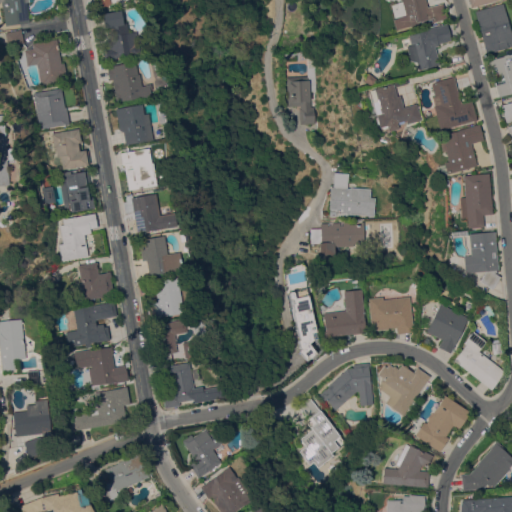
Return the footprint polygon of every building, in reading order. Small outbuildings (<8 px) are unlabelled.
[(26,0),(27,1),(26,1),(29,22),(5,25),(2,2),(0,2),(0,0),(26,0)] [(424,0),(427,9),(426,10),(426,12),(428,12),(427,7),(442,3),(446,18),(431,22),(431,20),(395,30),(392,19),(406,15),(401,0),(424,0)] [(511,33),(511,45),(486,53),(475,11),(504,3),(511,33)] [(140,54),(132,56),(131,54),(115,57),(116,58),(105,60),(103,49),(108,48),(106,36),(108,35),(106,27),(105,27),(103,12),(120,10),(122,22),(126,22),(128,32),(136,31),(140,54)] [(451,40),(437,43),(438,45),(434,46),(439,64),(418,69),(416,62),(410,60),(406,46),(410,44),(407,35),(424,31),(423,29),(446,23),(451,40)] [(23,40),(7,44),(5,33),(21,29),(23,40)] [(56,39),(61,63),(64,63),(67,81),(40,86),(37,64),(27,66),(24,50),(33,48),(32,43),(56,39)] [(504,82),(503,77),(498,78),(494,59),(511,53),(511,93),(498,97),(495,84),(504,82)] [(137,74),(138,73),(141,86),(144,85),(144,84),(150,83),(151,91),(150,91),(151,96),(141,97),(115,101),(115,99),(116,99),(112,79),(109,79),(106,66),(135,61),(137,74)] [(300,124),(299,107),(300,107),(300,105),(287,106),(286,77),(307,76),(307,67),(314,66),(316,91),(310,91),(310,106),(314,106),(314,123),(300,124)] [(375,80),(370,86),(361,80),(366,73),(375,80)] [(439,129),(433,105),(434,105),(432,96),(434,96),(431,84),(434,83),(434,81),(454,76),(460,103),(471,100),(476,120),(439,129)] [(420,119),(405,123),(404,120),(396,122),(397,128),(387,131),(385,125),(378,127),(368,90),(392,83),(396,96),(399,95),(402,107),(416,103),(420,119)] [(39,128),(33,92),(61,88),(64,107),(66,107),(69,123),(39,128)] [(511,101),(511,140),(510,141),(501,104),(511,101)] [(152,139),(125,144),(123,132),(118,129),(115,108),(141,104),(143,114),(148,113),(152,139)] [(0,184),(0,124),(4,124),(6,147),(12,146),(13,159),(7,159),(10,184),(0,184)] [(470,143),(476,166),(446,173),(438,176),(435,166),(444,163),(444,162),(448,161),(445,151),(441,152),(437,136),(464,129),(464,128),(479,124),(483,140),(470,143)] [(78,128),(81,142),(77,142),(79,150),(85,149),(88,164),(62,169),(60,156),(57,156),(55,148),(54,148),(52,133),(78,128)] [(128,190),(124,165),(123,165),(120,153),(148,148),(150,162),(152,162),(156,184),(128,190)] [(70,171),(70,173),(84,171),(89,197),(92,197),(94,207),(65,212),(58,173),(58,172),(70,170),(70,171)] [(374,211),(374,216),(347,214),(347,217),(329,216),(329,214),(330,211),(328,211),(330,187),(333,187),(334,172),(348,173),(347,188),(349,188),(349,187),(371,188),(370,197),(375,197),(374,211)] [(492,213),(482,214),(483,226),(467,228),(466,217),(461,217),(459,197),(465,197),(463,175),(488,173),(492,213)] [(55,201),(45,203),(42,187),(52,185),(55,201)] [(130,197),(154,193),(158,216),(174,213),(176,225),(137,232),(130,197)] [(95,213),(97,227),(90,228),(91,233),(84,234),(88,256),(61,260),(59,244),(63,243),(60,225),(63,224),(62,218),(95,213)] [(364,221),(364,243),(353,243),(354,246),(332,246),(332,244),(321,245),(321,243),(310,243),(310,228),(320,228),(320,223),(349,222),(349,224),(358,224),(358,221),(364,221)] [(498,269),(496,269),(494,272),(500,276),(492,289),(479,281),(485,270),(464,273),(462,256),(470,255),(468,234),(494,231),(498,269)] [(167,254),(179,251),(182,269),(149,275),(146,260),(142,260),(138,239),(164,235),(167,254)] [(347,247),(363,246),(363,254),(348,255),(347,247)] [(78,264),(97,261),(97,264),(96,264),(98,274),(105,272),(110,271),(111,277),(110,277),(113,295),(84,300),(78,264)] [(58,281),(48,292),(39,284),(49,273),(58,281)] [(154,281),(177,277),(183,312),(162,316),(162,317),(150,319),(147,303),(157,302),(154,281)] [(306,287),(316,331),(315,331),(317,338),(313,339),(313,340),(309,343),(316,352),(306,360),(299,350),(301,348),(299,347),(298,340),(299,339),(293,313),(294,311),(291,299),(289,298),(288,293),(289,292),(291,291),(306,287)] [(345,310),(343,291),(361,289),(366,332),(325,337),(322,313),(345,310)] [(413,331),(396,333),(395,327),(371,330),(367,298),(382,296),(382,299),(409,296),(413,331)] [(114,301),(116,315),(95,319),(96,325),(103,323),(103,326),(107,326),(110,339),(95,342),(95,341),(81,343),(82,344),(68,347),(65,331),(77,329),(73,308),(114,301)] [(450,353),(438,346),(441,339),(426,331),(439,302),(468,317),(450,353)] [(25,358),(15,359),(16,369),(2,370),(0,350),(0,320),(21,319),(25,358)] [(176,333),(176,334),(174,334),(176,341),(175,341),(177,351),(155,356),(150,325),(184,319),(186,331),(176,333)] [(453,360),(466,343),(464,342),(473,331),(486,341),(478,351),(505,371),(491,389),(453,360)] [(502,352),(493,354),(492,344),(501,342),(502,352)] [(114,366),(126,364),(129,380),(115,382),(114,381),(91,385),(88,368),(91,367),(90,365),(76,367),(74,352),(89,349),(90,350),(110,346),(114,366)] [(183,348),(193,347),(194,356),(185,357),(183,348)] [(179,401),(180,405),(165,407),(162,392),(173,391),(168,365),(189,362),(193,387),(201,385),(202,388),(216,385),(218,397),(193,402),(193,399),(179,401)] [(373,404),(360,405),(358,390),(356,390),(335,409),(325,399),(324,400),(319,394),(325,388),(325,389),(328,387),(327,385),(346,368),(352,367),(352,364),(368,362),(373,404)] [(403,415),(385,402),(389,396),(378,388),(376,374),(383,365),(385,367),(388,363),(392,366),(393,365),(398,368),(401,364),(412,372),(416,367),(429,376),(403,415)] [(27,370),(37,369),(39,383),(28,384),(27,370)] [(126,386),(129,403),(123,405),(126,420),(75,430),(73,415),(75,414),(74,411),(90,408),(89,404),(96,403),(94,392),(126,386)] [(470,412),(458,429),(452,425),(445,436),(448,438),(439,451),(414,434),(423,421),(425,423),(434,409),(434,410),(444,395),(470,412)] [(344,441),(331,452),(333,455),(319,466),(314,460),(310,464),(300,450),(306,445),(300,438),(312,428),(307,422),(310,420),(298,406),(309,397),(344,441)] [(52,449),(29,456),(25,441),(42,435),(41,432),(16,436),(12,412),(27,410),(26,405),(46,402),(52,449)] [(198,477),(189,464),(195,460),(181,440),(190,434),(192,436),(205,428),(209,434),(219,428),(226,439),(212,449),(221,462),(198,477)] [(508,468),(509,468),(493,486),(491,484),(489,486),(487,484),(483,488),(462,490),(460,474),(469,473),(477,463),(490,448),(489,447),(496,440),(502,446),(502,447),(511,456),(511,464),(510,467),(509,466),(508,468)] [(382,483),(383,467),(397,468),(398,466),(395,464),(405,443),(420,451),(421,449),(432,455),(428,462),(427,462),(425,466),(421,464),(418,470),(429,471),(427,487),(382,483)] [(119,496),(101,504),(94,488),(110,481),(104,468),(117,463),(117,462),(123,459),(124,460),(140,454),(149,476),(116,490),(119,496)] [(233,511),(220,511),(213,500),(214,499),(212,495),(208,498),(200,486),(223,471),(222,470),(228,466),(236,477),(238,476),(248,492),(247,493),(252,500),(233,511)] [(85,492),(86,491),(87,496),(89,504),(93,511),(25,511),(18,506),(40,497),(57,493),(58,495),(76,491),(76,490),(80,489),(81,493),(85,492)] [(422,511),(410,511),(385,511),(386,499),(401,500),(401,495),(408,496),(408,494),(423,495),(422,511)] [(511,496),(511,511),(459,511),(461,500),(511,496)] [(150,511),(155,508),(154,507),(161,502),(166,510),(165,511),(150,511)]
